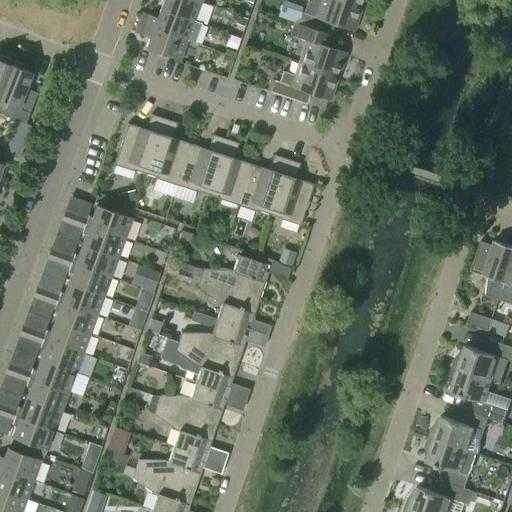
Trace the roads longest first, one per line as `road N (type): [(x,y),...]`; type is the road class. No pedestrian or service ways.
road 1 (residential): [(221,511),(349,144)]
road 2 (residential): [(379,511),(491,198),(511,206)]
road 3 (residential): [(0,330),(92,62)]
road 4 (residential): [(349,144),(92,62)]
road 5 (residential): [(398,0),(349,144)]
